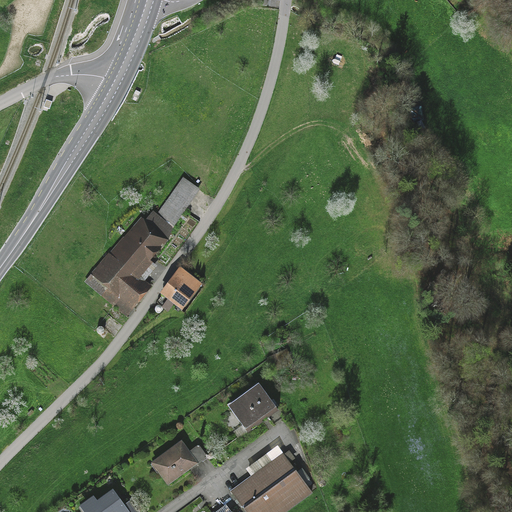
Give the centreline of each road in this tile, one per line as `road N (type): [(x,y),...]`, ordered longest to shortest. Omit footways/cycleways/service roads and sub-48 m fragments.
road 1 (residential): [(287,0),(252,133),(214,208),(104,359),(0,463)]
road 2 (secondary): [(0,268),(117,81)]
road 3 (residential): [(290,422),(171,511)]
road 4 (residential): [(0,102),(65,75),(117,81)]
